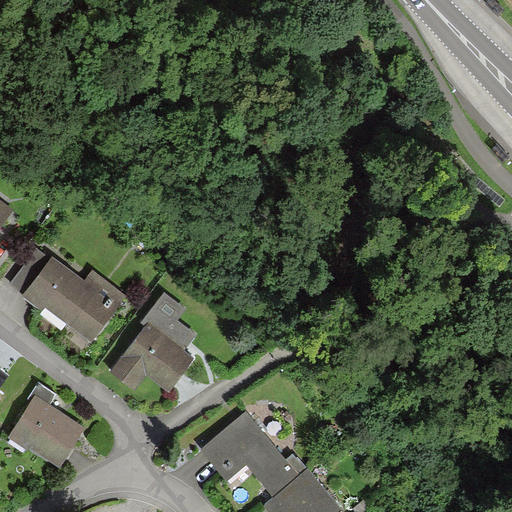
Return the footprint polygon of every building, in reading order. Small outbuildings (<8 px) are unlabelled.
[(0,226),(15,204),(0,193),(0,226)] [(97,333),(132,285),(99,262),(91,273),(44,239),(17,276),(97,333)] [(154,363),(176,380),(202,346),(175,326),(193,301),(171,284),(149,314),(152,317),(120,361),(143,378),(154,363)] [(0,390),(11,377),(0,368),(0,390)] [(64,458),(90,419),(42,388),(16,426),(64,458)] [(271,493),(297,471),(243,409),(200,445),(225,476),(243,460),(271,493)] [(344,511),(304,465),(297,471),(271,493),(263,500),(273,511),(344,511)]
